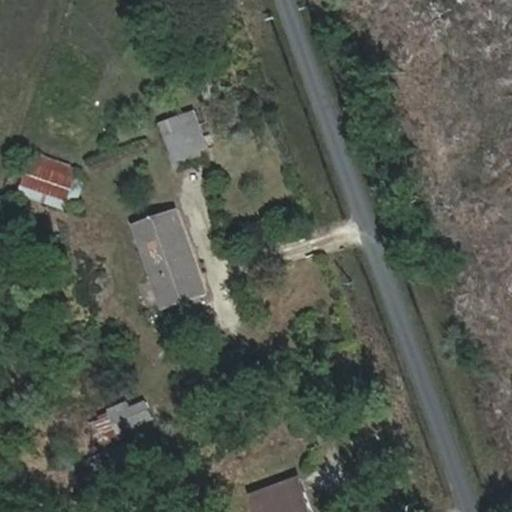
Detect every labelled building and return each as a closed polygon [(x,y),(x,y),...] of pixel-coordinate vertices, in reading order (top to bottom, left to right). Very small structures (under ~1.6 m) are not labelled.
[(46,88),(32,126),(77,143),(92,105),(46,88)] [(181,149),(197,143),(184,108),(167,115),(181,149)] [(35,152),(19,193),(69,214),(86,172),(35,152)] [(167,293),(207,277),(177,195),(135,211),(167,293)] [(114,431),(152,423),(147,398),(109,406),(114,431)] [(269,511),(327,511),(309,458),(257,479),(269,511)]
